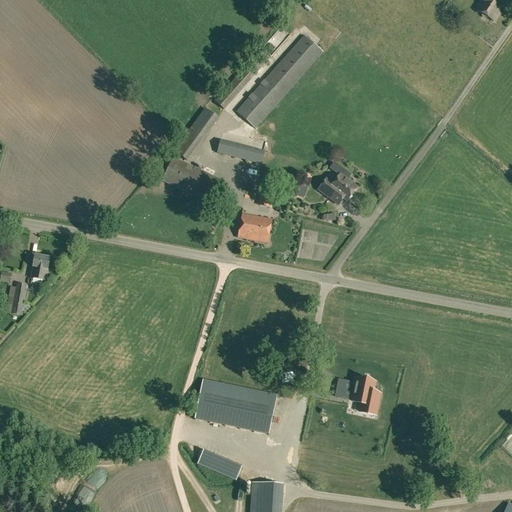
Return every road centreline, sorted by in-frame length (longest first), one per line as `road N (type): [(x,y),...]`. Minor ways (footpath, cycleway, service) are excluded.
road 1 (unclassified): [(328,281),(0,219)]
road 2 (residential): [(328,281),(443,124)]
road 3 (unclassified): [(511,315),(328,281)]
